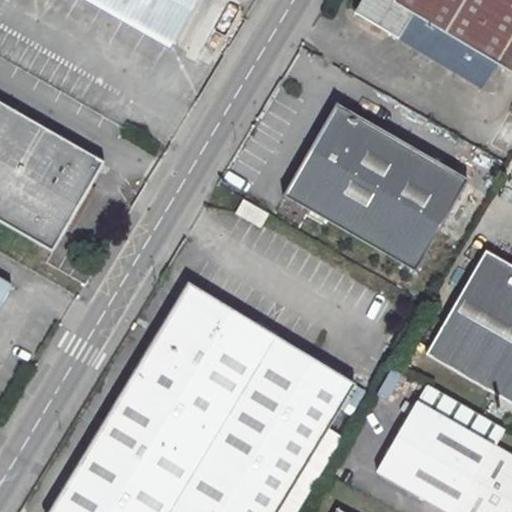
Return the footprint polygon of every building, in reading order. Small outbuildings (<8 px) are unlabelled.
[(96,0),(172,43),(196,0),(96,0)] [(511,0),(355,0),(354,3),(484,91),(500,70),(511,77),(511,0)] [(0,219),(57,252),(109,164),(0,100),(0,219)] [(341,102),(289,189),(421,268),(473,178),(341,102)] [(236,207),(265,224),(272,212),(244,196),(236,207)] [(427,355),(511,403),(511,216),(510,216),(427,355)] [(358,382),(179,274),(37,511),(266,511),(333,399),(345,405),(358,382)] [(0,309),(14,285),(0,276),(0,309)] [(476,415),(424,386),(415,402),(467,432),(476,415)] [(467,432),(415,402),(375,473),(444,511),(511,511),(511,458),(493,447),(502,430),(476,415),(467,432)]
